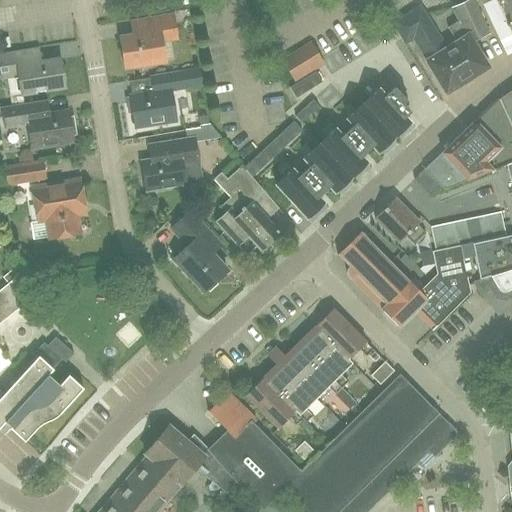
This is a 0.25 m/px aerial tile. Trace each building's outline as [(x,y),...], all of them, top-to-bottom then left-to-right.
[(468,61),(477,76),(492,67),(476,41),(492,33),(475,0),(471,0),(456,8),(462,20),(450,27),(460,42),(450,48),(449,48),(459,66),(468,61)] [(501,36),(511,31),(511,0),(494,0),(486,4),(501,36)] [(475,77),(477,76),(468,61),(459,66),(449,48),(450,48),(424,6),(395,24),(408,44),(416,39),(430,60),(429,61),(449,93),(465,83),(467,85),(476,80),(475,77)] [(173,15),(147,19),(133,22),(135,35),(121,38),(126,68),(165,62),(162,41),(177,39),(173,15)] [(293,55),(306,75),(325,63),(313,43),(293,55)] [(59,59),(42,62),(22,65),(19,51),(0,54),(0,69),(2,79),(19,76),(22,94),(64,86),(59,59)] [(297,81),(306,75),(293,55),(284,61),(297,81)] [(200,70),(152,78),(154,92),(130,96),(130,98),(127,98),(129,113),(133,112),(136,128),(176,121),(171,90),(203,85),(200,70)] [(322,82),(315,72),(289,88),(296,98),(322,82)] [(336,129),(303,160),(309,166),(298,176),(292,169),(275,185),(306,218),(323,202),(310,189),(321,179),(333,192),(366,162),(354,149),(364,139),(377,152),(409,122),(397,109),(406,100),(394,87),(385,95),(379,89),(346,119),(352,126),(341,136),(336,129)] [(511,88),(498,99),(511,130),(511,88)] [(511,162),(511,130),(498,99),(451,143),(468,160),(462,166),(473,178),(507,165),(511,162)] [(300,122),(318,106),(313,100),(295,116),(300,122)] [(3,109),(4,118),(6,129),(27,125),(31,150),(73,143),(72,136),(76,135),(73,117),(69,117),(68,111),(49,114),(46,101),(3,109)] [(252,177),(302,131),(293,122),(244,168),(252,177)] [(194,137),(148,145),(151,160),(141,161),(146,191),(197,183),(201,176),(194,137)] [(468,160),(451,143),(424,169),(444,190),(473,178),(462,166),(468,160)] [(43,160),(3,167),(7,187),(47,180),(43,160)] [(281,233),(268,219),(253,202),(264,192),(241,166),(227,179),(238,191),(220,207),(224,212),(214,221),(246,256),(256,247),(264,256),(274,247),(270,243),(281,233)] [(440,186),(424,169),(414,179),(430,195),(440,186)] [(76,215),(85,214),(80,180),(33,188),(39,222),(46,221),(49,239),(79,234),(76,215)] [(419,223),(394,198),(374,218),(399,242),(405,236),(414,245),(425,234),(417,225),(419,223)] [(209,248),(218,240),(193,212),(174,229),(190,246),(176,259),(205,292),(229,270),(209,248)] [(489,215),(494,238),(505,236),(500,212),(489,215)] [(494,238),(489,215),(477,217),(482,241),(494,238)] [(465,220),(470,243),(482,241),(477,217),(465,220)] [(470,243),(465,220),(453,222),(458,246),(461,245),(470,243)] [(453,222),(442,225),(447,248),(458,246),(453,222)] [(435,251),(447,248),(442,225),(430,227),(435,251)] [(379,308),(398,327),(417,309),(435,327),(432,330),(433,331),(470,293),(463,259),(461,245),(458,246),(447,248),(435,251),(432,252),(436,274),(419,291),(409,282),(408,282),(360,234),(361,233),(360,232),(337,255),(338,256),(339,255),(350,266),(348,268),(347,269),(346,271),(346,273),(347,275),(348,276),(350,277),(352,278),(353,278),(355,277),(357,276),(362,282),(358,286),(379,308)] [(511,234),(505,236),(494,238),(482,241),(470,243),(461,245),(463,259),(475,256),(480,280),(511,270),(511,234)] [(9,283),(17,276),(13,270),(4,277),(9,283)] [(511,270),(480,280),(474,282),(482,296),(493,289),(498,296),(508,298),(511,295),(511,270)] [(21,307),(34,297),(17,276),(9,283),(4,287),(21,307)] [(354,363),(350,359),(361,349),(368,356),(374,350),(334,309),(316,327),(320,331),(269,381),(265,377),(246,395),(279,429),(290,417),(298,425),(298,424),(304,419),(308,423),(314,416),(307,409),(330,387),(337,393),(349,382),(342,374),(354,363)] [(53,368),(62,359),(65,363),(74,353),(57,337),(56,337),(48,346),(44,342),(36,351),(53,368)] [(61,413),(84,388),(69,374),(59,385),(49,375),(54,369),(39,356),(0,397),(0,428),(6,423),(14,431),(14,432),(24,442),(36,429),(41,424),(48,421),(56,417),(61,413)] [(385,361),(379,367),(371,375),(380,384),(394,370),(385,361)] [(227,392),(207,411),(234,437),(215,457),(226,473),(235,483),(262,510),(285,488),(307,511),(367,511),(441,439),(437,435),(447,425),(437,415),(438,413),(399,374),(300,471),(253,424),(256,421),(227,392)] [(304,419),(298,424),(308,434),(313,429),(308,423),(304,419)] [(187,443),(169,427),(144,454),(147,457),(100,511),(156,511),(195,467),(226,494),(235,483),(226,473),(215,457),(193,436),(187,443)] [(303,460),(313,451),(304,442),(294,451),(303,460)]
